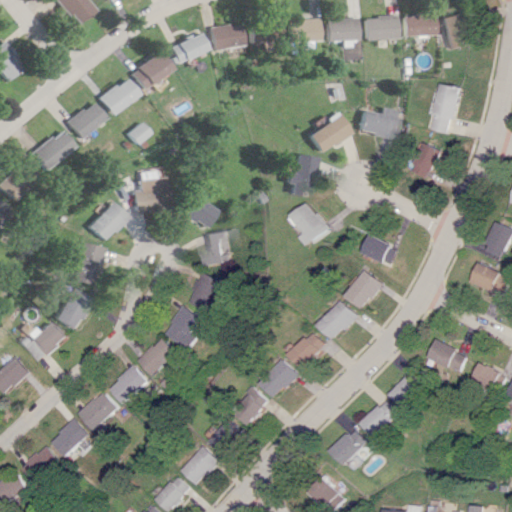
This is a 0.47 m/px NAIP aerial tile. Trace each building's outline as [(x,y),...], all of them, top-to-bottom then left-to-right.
[(53,0),(73,24),(91,10),(82,0),(53,0)] [(402,14),(402,36),(435,34),(435,12),(402,14)] [(447,49),(470,45),(464,12),(441,16),(447,49)] [(396,16),(363,17),(363,39),(396,38),(396,16)] [(284,20),(285,41),(318,40),(317,19),(284,20)] [(202,28),(206,49),(238,43),(234,22),(202,28)] [(245,42),(263,42),(263,24),(244,24),(245,42)] [(169,62),(199,50),(192,33),(162,45),(169,62)] [(23,67),(2,40),(0,42),(0,72),(6,80),(23,67)] [(125,72),(138,88),(164,68),(151,51),(125,72)] [(108,115),(134,93),(120,77),(95,98),(108,115)] [(431,130),(452,133),(460,86),(439,83),(431,130)] [(103,119),(88,101),(63,122),(78,140),(103,119)] [(375,113),(358,109),(353,131),(389,139),(395,111),(377,107),(375,113)] [(303,133),(315,153),(347,133),(334,113),(303,133)] [(132,144),(146,133),(136,122),(123,133),(132,144)] [(38,170),(71,148),(59,130),(26,151),(38,170)] [(434,178),(443,148),(425,143),(416,172),(434,178)] [(312,156),(291,154),(289,172),(282,171),(281,183),(287,184),(286,194),(308,196),(312,156)] [(0,179),(0,190),(10,200),(33,176),(18,161),(0,179)] [(129,191),(132,212),(163,207),(159,176),(152,177),(151,169),(134,172),(137,190),(129,191)] [(210,209),(188,196),(176,215),(198,228),(210,209)] [(103,241),(126,216),(110,201),(87,226),(103,241)] [(303,234),(301,236),(306,245),(329,231),(311,202),(291,215),(303,234)] [(511,240),(511,227),(499,221),(485,250),(504,259),(511,240)] [(200,233),(206,266),(234,261),(233,253),(226,254),(224,237),(229,236),(228,228),(200,233)] [(390,265),(398,247),(369,235),(361,252),(390,265)] [(106,248),(84,242),(73,280),(95,286),(106,248)] [(511,279),(511,275),(481,263),(474,280),(506,294),(511,279)] [(380,283),(362,269),(343,295),(360,309),(380,283)] [(225,280),(205,271),(192,301),(216,312),(226,289),(222,287),(225,280)] [(56,319),(75,330),(93,298),(75,287),(56,319)] [(317,324),(332,339),(355,315),(339,300),(317,324)] [(201,336),(195,332),(204,316),(185,305),(168,334),(194,349),(201,336)] [(39,361),(64,335),(50,321),(40,331),(35,326),(27,334),(28,335),(20,343),(39,361)] [(292,353),(304,367),(327,346),(314,332),(292,353)] [(141,361),(156,375),(179,351),(163,336),(141,361)] [(460,371),(466,353),(431,341),(425,359),(460,371)] [(30,371),(14,355),(0,369),(0,390),(5,395),(30,371)] [(302,373),(286,359),(264,383),(280,397),(302,373)] [(500,369),(478,361),(471,377),(500,389),(505,377),(497,374),(500,369)] [(112,387),(127,403),(151,381),(136,365),(112,387)] [(385,394),(399,407),(420,385),(406,371),(385,394)] [(253,425),(273,401),(256,387),(236,411),(253,425)] [(82,413),(98,430),(122,407),(107,390),(82,413)] [(372,435),(394,412),(380,400),(359,423),(372,435)] [(227,454),(242,436),(227,423),(212,442),(227,454)] [(367,441),(352,428),(332,451),(346,464),(367,441)] [(39,483),(65,463),(51,446),(25,465),(39,483)] [(200,484),(222,461),(207,446),(184,470),(200,484)] [(22,472),(0,482),(0,501),(2,506),(32,492),(22,472)] [(193,488),(179,476),(158,498),(172,511),(193,488)] [(332,511),(333,511),(347,497),(324,476),(310,491),(332,511)]
